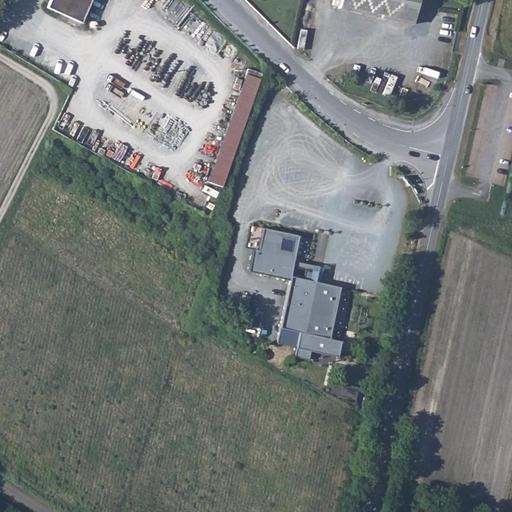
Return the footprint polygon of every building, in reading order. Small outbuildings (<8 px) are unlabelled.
[(80,23),(90,0),(50,0),(47,8),(80,23)] [(411,24),(416,0),(338,0),(337,8),(411,24)] [(219,187),(258,78),(244,73),(206,182),(219,187)] [(289,280),(298,237),(261,230),(256,252),(253,251),(249,271),(289,280)] [(293,262),(292,276),(321,279),(323,265),(293,262)] [(337,289),(289,280),(279,330),(327,340),(337,289)] [(327,340),(279,330),(275,346),(294,350),(293,359),(306,362),(308,354),(335,359),(339,343),(327,340)]
